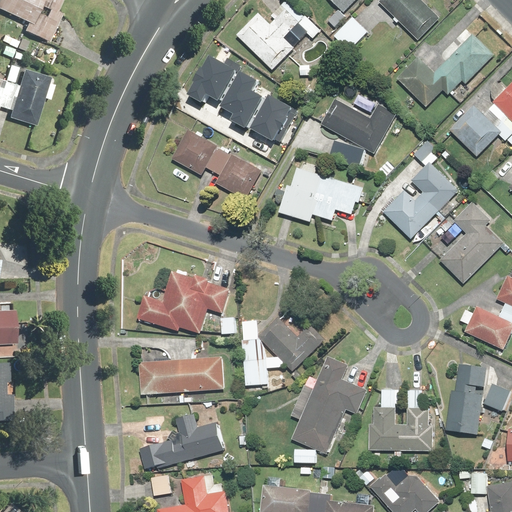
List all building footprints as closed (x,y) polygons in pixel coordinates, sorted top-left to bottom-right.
[(67,0),(0,0),(0,7),(30,20),(26,31),(49,41),(67,0)] [(264,10),(240,33),(277,70),(321,26),(294,0),(288,0),(271,17),(264,10)] [(331,0),(348,16),(363,0),(331,0)] [(446,0),(393,0),(387,6),(429,47),(462,15),(446,0)] [(356,15),(337,34),(354,51),(372,32),(356,15)] [(423,54),(400,77),(430,106),(447,90),(454,98),(499,54),(477,32),(439,71),(423,54)] [(12,38),(9,45),(24,52),(27,45),(12,38)] [(6,46),(3,54),(23,61),(26,54),(6,46)] [(214,55),(191,93),(206,102),(210,94),(222,101),(240,70),(214,55)] [(0,113),(2,106),(12,109),(10,117),(39,125),(53,73),(11,61),(7,76),(0,74),(0,113)] [(247,72),(227,106),(240,113),(235,120),(249,129),(268,97),(257,90),(262,81),(247,72)] [(478,102),(452,128),(481,157),(502,136),(509,142),(511,139),(511,86),(487,111),(478,102)] [(275,96),(256,130),(280,143),(299,109),(275,96)] [(338,96),(322,124),(341,134),(338,140),(332,159),(364,167),(367,153),(370,150),(378,154),(401,113),(382,103),(375,116),(338,96)] [(268,169),(191,130),(176,160),(207,176),(210,170),(223,176),(218,185),(251,201),(268,169)] [(408,189),(386,210),(416,240),(464,191),(434,162),(416,180),(426,190),(418,199),(408,189)] [(369,187),(296,166),(282,212),(317,222),(319,215),(339,220),(342,209),(361,215),(369,187)] [(443,259),(468,284),(511,239),(511,232),(477,198),(455,220),(469,233),(443,259)] [(148,293),(141,318),(185,331),(186,327),(206,333),(214,307),(228,311),(235,287),(176,269),(167,298),(148,293)] [(471,301),(462,321),(473,326),(470,332),(507,349),(511,337),(511,273),(500,299),(508,303),(502,315),(471,301)] [(0,344),(20,345),(19,310),(0,310),(0,344)] [(272,385),(271,344),(297,372),(323,348),(289,312),(270,329),(270,318),(245,319),(248,386),(272,385)] [(241,317),(224,318),(225,334),(242,333),(241,317)] [(303,416),(293,439),(332,455),(352,409),(362,414),(373,389),(347,378),(353,366),(328,355),(315,387),(307,383),(295,413),(303,416)] [(143,360),(144,395),(239,391),(237,356),(143,360)] [(0,419),(16,419),(14,358),(0,358),(0,419)] [(454,388),(449,430),(484,434),(493,365),(463,361),(460,389),(454,388)] [(511,400),(511,389),(497,383),(489,404),(507,411),(511,400)] [(373,422),(372,451),(439,453),(440,425),(434,425),(434,405),(427,405),(428,389),(385,387),(385,404),(378,404),(377,422),(373,422)] [(175,439),(143,448),(150,472),(231,448),(224,424),(196,432),(191,416),(170,422),(175,439)] [(499,441),(489,437),(485,447),(495,451),(499,441)] [(391,470),(374,484),(397,511),(417,511),(421,509),(423,511),(432,511),(445,502),(419,470),(402,483),(391,470)] [(161,506),(161,511),(235,511),(232,486),(213,489),(210,471),(186,474),(190,502),(161,506)] [(475,471),(474,492),(490,493),(491,472),(475,471)] [(154,477),(157,496),(176,494),(174,475),(154,477)] [(486,511),(511,511),(511,480),(494,484),(498,509),(486,511)] [(378,511),(379,504),(335,501),(335,491),(266,487),(264,511),(378,511)] [(0,511),(20,511),(6,501),(0,508),(0,511)]
